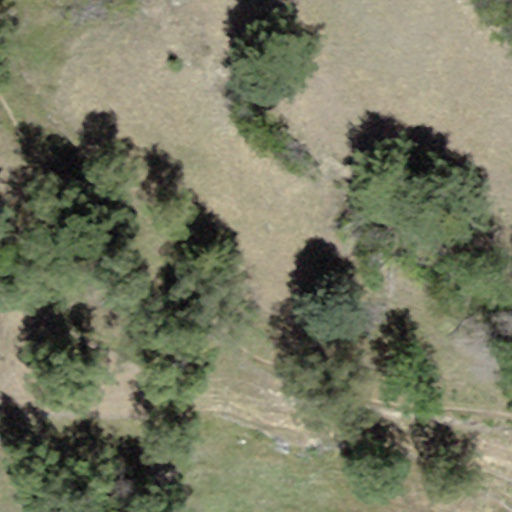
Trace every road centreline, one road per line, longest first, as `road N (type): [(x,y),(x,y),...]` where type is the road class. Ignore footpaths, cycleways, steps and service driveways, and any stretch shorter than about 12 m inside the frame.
road 1 (motorway): [(83,511),(511,180)]
road 2 (motorway): [(250,0),(0,191)]
